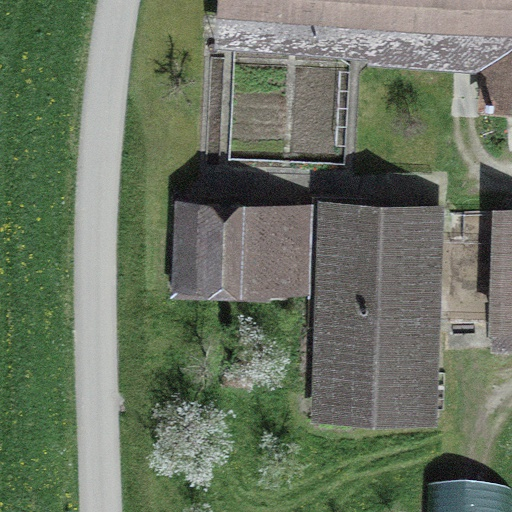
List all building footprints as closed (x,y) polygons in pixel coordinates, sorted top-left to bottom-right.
[(511,0),(245,0),(245,18),(383,24),(382,53),(493,58),(491,111),(511,112),(511,0)] [(311,201),(173,197),(171,285),(287,288),(287,279),(310,279),(311,201)] [(511,324),(511,212),(492,212),(489,324),(511,324)] [(433,418),(440,222),(371,219),(364,416),(433,418)] [(430,493),(429,511),(509,511),(510,496),(430,493)]
